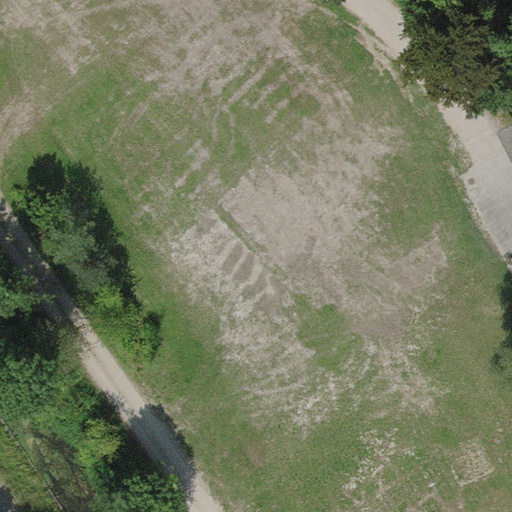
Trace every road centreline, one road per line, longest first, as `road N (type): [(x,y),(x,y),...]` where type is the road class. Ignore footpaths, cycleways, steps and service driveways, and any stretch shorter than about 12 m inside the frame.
road 1 (track): [(200,511),(0,214)]
road 2 (track): [(370,0),(482,165)]
